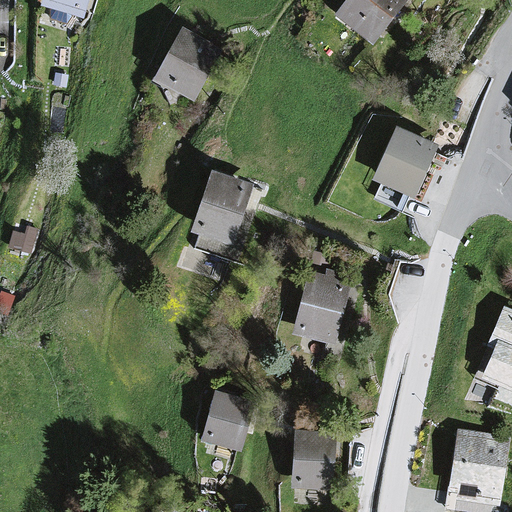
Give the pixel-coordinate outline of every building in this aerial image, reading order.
[(87,0),(42,0),(41,7),(81,19),(87,0)] [(354,0),(338,22),(375,51),(411,0),(354,0)] [(186,31),(158,86),(198,106),(226,51),(186,31)] [(400,130),(378,183),(420,201),(442,148),(400,130)] [(212,179),(192,241),(237,255),(256,193),(212,179)] [(28,236),(15,234),(12,253),(34,257),(39,228),(30,226),(28,236)] [(312,272),(296,334),(340,344),(356,278),(329,271),(328,275),(312,272)] [(14,295),(3,292),(0,301),(0,311),(8,314),(14,295)] [(511,316),(505,314),(477,383),(511,398),(511,316)] [(220,394),(207,444),(246,454),(258,403),(220,394)] [(503,511),(511,457),(511,434),(462,428),(451,507),(481,511),(503,511)] [(340,436),(300,433),(296,490),(336,493),(340,436)]
